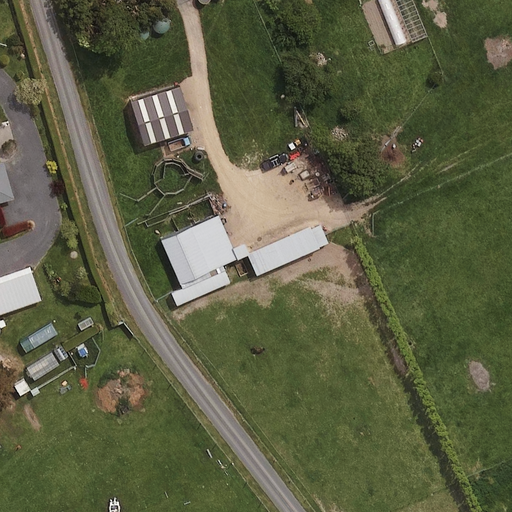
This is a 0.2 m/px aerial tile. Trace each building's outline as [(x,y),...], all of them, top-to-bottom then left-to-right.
[(145,143),(163,138),(167,153),(191,146),(187,132),(194,130),(181,86),(133,99),(145,143)] [(0,201),(14,198),(4,161),(0,161),(0,201)] [(237,257),(219,215),(163,239),(183,287),(173,291),(178,304),(231,281),(223,264),(237,257)] [(328,243),(320,223),(249,254),(258,274),(328,243)] [(0,308),(39,295),(30,266),(0,276),(0,308)] [(57,333),(50,322),(20,340),(27,351),(57,333)]
